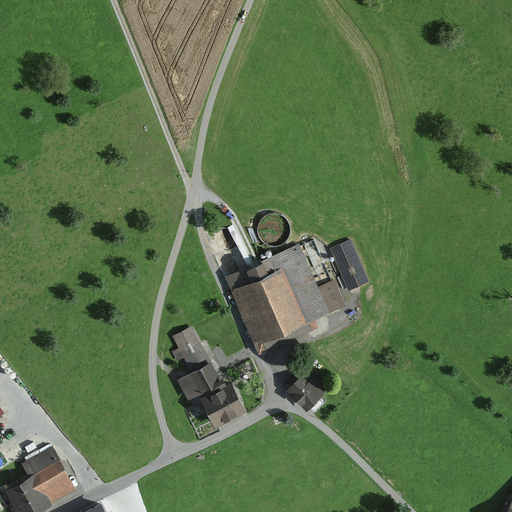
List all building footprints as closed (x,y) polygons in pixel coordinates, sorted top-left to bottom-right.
[(359,244),(339,252),(357,292),(376,284),(359,244)] [(328,249),(242,284),(273,358),(326,336),(321,324),(354,310),(328,249)] [(211,396),(227,427),(255,412),(241,386),(231,391),(199,330),(181,340),(200,376),(189,382),(199,402),(211,396)] [(302,373),(289,386),(308,405),(324,388),(313,377),(310,380),(302,373)] [(30,476),(7,489),(19,511),(30,511),(74,489),(53,449),(24,465),(30,476)]
